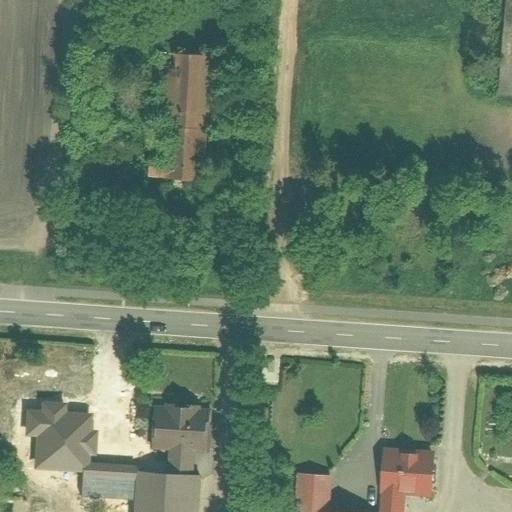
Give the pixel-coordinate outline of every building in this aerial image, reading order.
[(511,0),(503,0),(496,94),(511,95),(511,0)] [(217,52),(146,46),(136,174),(206,180),(217,52)] [(129,469),(126,511),(193,511),(196,474),(191,474),(192,451),(204,452),(207,406),(151,402),(147,448),(167,449),(165,472),(129,469)] [(29,411),(24,467),(83,472),(87,415),(29,411)] [(400,511),(402,493),(428,495),(430,449),(379,445),(375,511),(336,511),(326,511),(329,472),(292,470),(289,511),(301,511),(400,511)]
